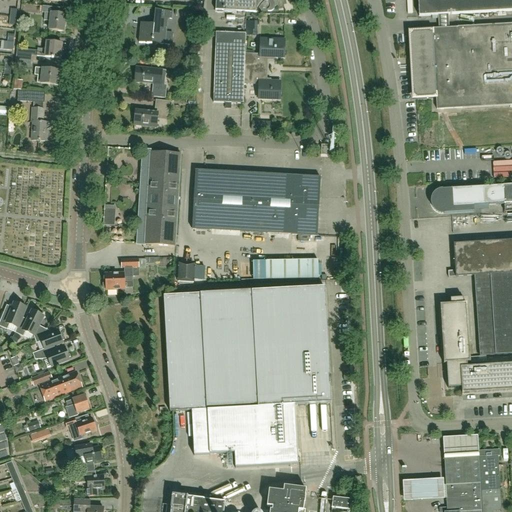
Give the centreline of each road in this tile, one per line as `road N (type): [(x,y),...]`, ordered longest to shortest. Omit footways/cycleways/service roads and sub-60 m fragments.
road 1 (unclassified): [(373,0),(396,135),(415,423),(511,423)]
road 2 (secondary): [(386,511),(368,173),(340,0)]
road 3 (residential): [(86,138),(295,145),(308,139),(328,113),(306,0)]
road 4 (residential): [(125,511),(123,439),(78,290)]
road 5 (unknown): [(331,288),(341,469)]
road 6 (tertiary): [(78,290),(86,138)]
road 7 (tertiary): [(86,138),(98,0)]
